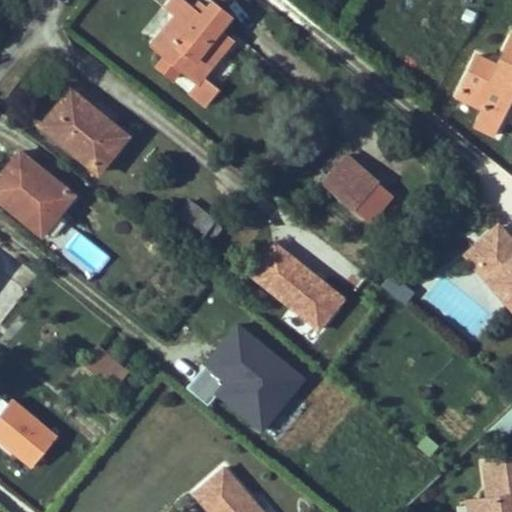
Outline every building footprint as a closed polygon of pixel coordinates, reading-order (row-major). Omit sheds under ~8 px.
[(218,31),(231,16),(212,1),(207,8),(200,16),(193,10),(180,0),(179,1),(170,12),(175,16),(154,43),(167,54),(158,65),(174,78),(183,67),(199,80),(201,77),(210,67),(205,63),(216,49),(221,53),(231,41),(218,31)] [(170,12),(179,1),(178,0),(172,0),(166,8),(170,12)] [(207,8),(199,2),(193,10),(200,16),(207,8)] [(511,37),(499,65),(477,55),(457,95),(502,117),(511,95),(511,37)] [(210,67),(221,53),(216,49),(205,63),(210,67)] [(218,90),(201,77),(199,80),(190,91),(207,104),(218,90)] [(90,105),(71,89),(68,93),(87,109),(90,105)] [(128,135),(90,105),(87,109),(68,93),(42,125),(98,171),(111,155),(121,144),(128,135)] [(115,158),(125,147),(121,144),(111,155),(115,158)] [(0,199),(42,234),(75,194),(20,150),(0,175),(0,199)] [(377,181),(347,155),(324,182),(354,208),(377,181)] [(221,228),(188,202),(170,224),(203,250),(221,228)] [(511,249),(506,243),(511,238),(496,227),(465,255),(476,266),(487,256),(499,269),(494,274),(511,293),(511,249)] [(276,243),(245,280),(316,339),(347,302),(276,243)] [(499,269),(487,256),(476,266),(511,306),(511,293),(494,274),(499,269)] [(386,279),(381,294),(408,303),(413,288),(386,279)] [(361,321),(370,309),(351,295),(342,308),(361,321)] [(208,405),(218,393),(262,429),(304,378),(238,324),(221,344),(229,351),(221,361),(213,355),(187,387),(208,405)] [(229,351),(221,344),(213,355),(221,361),(229,351)] [(127,373),(97,346),(82,362),(113,389),(127,373)] [(0,413),(9,403),(0,395),(0,413)] [(0,439),(33,466),(58,436),(12,399),(9,403),(0,413),(0,439)] [(511,407),(487,432),(494,439),(498,435),(502,439),(511,428),(511,407)] [(511,511),(511,458),(483,463),(488,497),(479,498),(480,511),(511,511)] [(262,511),(224,467),(194,493),(210,511),(262,511)] [(469,511),(480,511),(479,498),(467,500),(469,511)]
